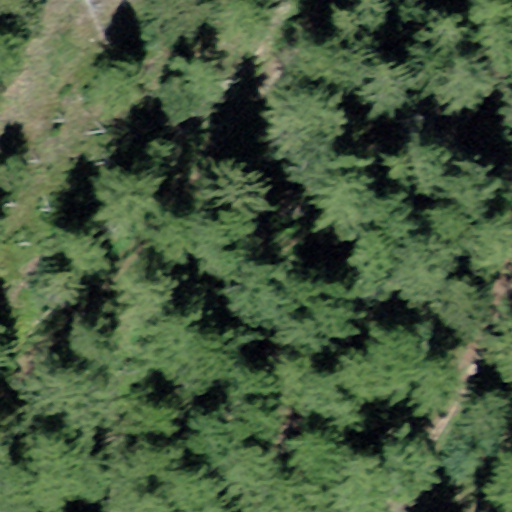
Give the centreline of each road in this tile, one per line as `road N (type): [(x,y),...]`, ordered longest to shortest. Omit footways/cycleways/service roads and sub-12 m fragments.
road 1 (track): [(330,0),(0,383)]
road 2 (track): [(380,511),(511,249)]
